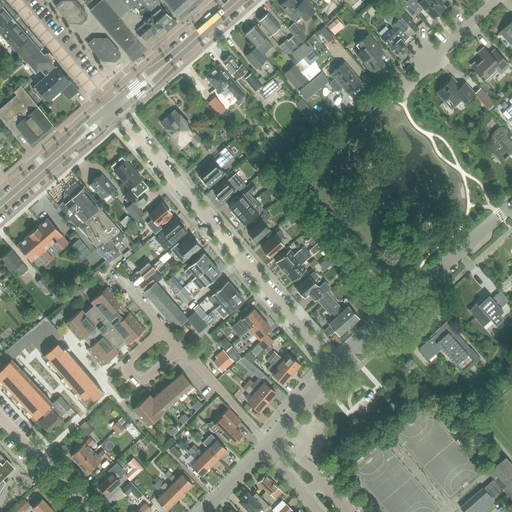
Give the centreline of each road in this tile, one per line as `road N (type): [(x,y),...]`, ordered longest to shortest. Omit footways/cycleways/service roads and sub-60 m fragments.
road 1 (residential): [(338,365),(112,107)]
road 2 (residential): [(338,365),(511,205)]
road 3 (tertiary): [(112,107),(235,0)]
road 4 (tertiary): [(0,204),(112,107)]
road 5 (residential): [(112,107),(15,0)]
road 6 (residential): [(401,103),(496,0)]
road 7 (residential): [(93,511),(0,407)]
road 8 (residential): [(265,445),(179,346)]
road 9 (residential): [(179,346),(137,381),(123,372),(158,331)]
